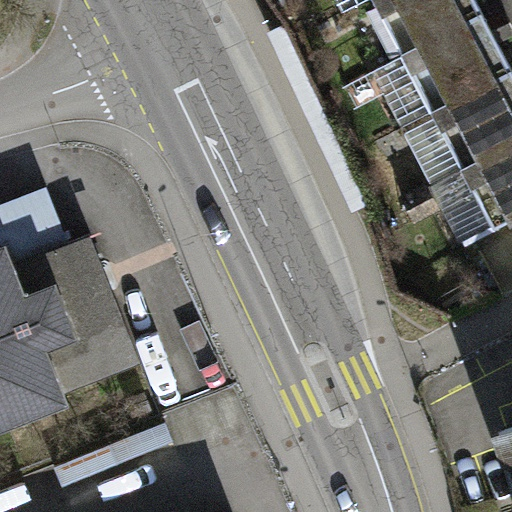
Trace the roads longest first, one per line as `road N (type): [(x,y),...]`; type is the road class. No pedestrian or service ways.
road 1 (secondary): [(379,511),(333,394),(165,46)]
road 2 (residential): [(0,108),(165,46)]
